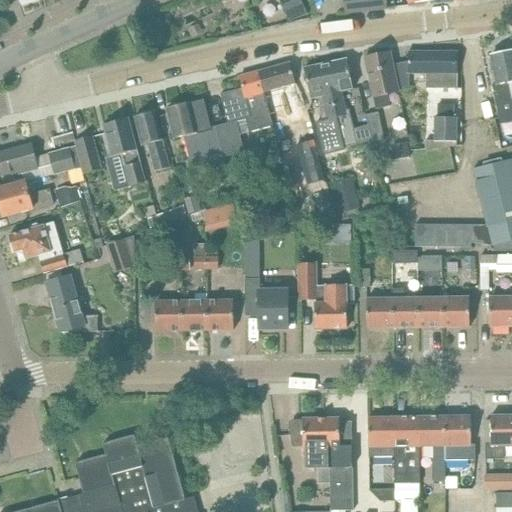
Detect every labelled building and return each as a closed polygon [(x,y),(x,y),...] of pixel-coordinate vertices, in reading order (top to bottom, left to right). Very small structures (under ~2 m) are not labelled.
[(279,0),(283,9),(288,20),(306,12),(301,1),(301,0),(279,0)] [(344,0),(346,13),(386,9),(385,0),(344,0)] [(409,61),(393,65),(398,92),(399,92),(399,91),(410,89),(411,74),(427,75),(427,89),(457,89),(457,71),(457,51),(409,51),(409,61)] [(511,99),(509,84),(511,83),(511,52),(490,56),(496,84),(492,85),(500,124),(511,121),(511,99)] [(365,58),(369,78),(376,109),(390,106),(387,94),(398,92),(393,65),(390,53),(365,58)] [(346,110),(342,93),(353,91),(346,60),(326,64),(339,128),(340,128),(344,147),(358,144),(349,109),(346,110)] [(290,63),(275,67),(285,109),(287,109),(289,115),(288,115),(296,148),(315,143),(316,143),(314,136),(313,136),(307,110),(298,113),(296,107),(300,106),(295,86),(296,85),(295,82),(290,63)] [(339,128),(326,64),(304,69),(311,100),(318,98),(320,108),(319,108),(324,131),(339,128)] [(228,123),(216,126),(224,157),(245,152),(239,130),(248,128),(249,133),(273,126),(270,113),(285,109),(275,67),(239,77),(242,88),(220,94),(228,123)] [(207,163),(211,165),(212,172),(226,169),(223,158),(224,157),(216,126),(211,128),(204,100),(166,109),(171,128),(174,139),(184,137),(189,158),(186,161),(195,166),(207,163)] [(134,117),(139,136),(142,148),(149,146),(156,173),(170,169),(155,112),(134,117)] [(366,115),(373,142),(384,140),(378,113),(366,115)] [(436,116),(435,140),(426,141),(426,150),(454,146),(457,141),(457,116),(436,116)] [(128,119),(104,125),(112,157),(106,158),(115,191),(146,183),(128,119)] [(52,138),(54,147),(60,145),(59,143),(74,139),(73,132),(52,138)] [(75,141),(77,147),(82,167),(84,174),(101,169),(92,136),(75,141)] [(407,143),(392,147),(395,159),(410,156),(407,143)] [(75,169),(70,149),(36,158),(32,144),(0,152),(0,175),(17,171),(19,176),(23,175),(25,181),(75,169)] [(270,167),(282,164),(281,159),(279,152),(266,155),(270,167)] [(471,227),(472,243),(493,243),(493,250),(511,249),(511,159),(474,167),(488,228),(480,230),(479,227),(471,227)] [(81,168),(69,172),(72,184),(84,180),(81,168)] [(0,205),(3,218),(32,210),(32,211),(52,206),(55,205),(52,191),(40,194),(36,179),(25,181),(0,187),(0,205)] [(75,183),(54,190),(61,208),(81,201),(75,183)] [(354,188),(332,194),(337,214),(359,208),(354,188)] [(196,197),(185,200),(189,214),(200,210),(196,197)] [(187,216),(183,206),(157,215),(160,226),(187,216)] [(204,210),(187,216),(193,222),(207,217),(204,210)] [(156,216),(148,219),(150,228),(159,225),(156,216)] [(37,225),(32,226),(31,229),(10,235),(15,253),(18,252),(21,261),(39,256),(40,262),(44,274),(63,268),(84,262),(80,251),(64,255),(55,222),(40,227),(37,225)] [(298,231),(311,228),(309,223),(307,223),(296,226),(298,231)] [(346,228),(329,228),(329,244),(353,243),(352,223),(346,223),(346,228)] [(472,247),(472,243),(471,227),(416,226),(416,247),(472,247)] [(135,265),(134,236),(124,240),(105,246),(114,273),(133,267),(133,266),(135,265)] [(259,242),(246,245),(246,260),(259,260),(259,242)] [(195,244),(195,270),(207,270),(207,248),(206,248),(206,244),(195,244)] [(207,248),(207,270),(219,270),(219,258),(218,258),(218,248),(207,248)] [(170,271),(182,271),(182,249),(180,249),(180,255),(170,255),(170,271)] [(392,263),(418,263),(418,259),(418,251),(392,251),(392,263)] [(315,300),(315,309),(315,329),(347,329),(347,309),(347,304),(354,304),(354,285),(317,285),(317,262),(299,262),(299,300),(315,300)] [(359,288),(370,288),(370,269),(358,269),(359,288)] [(72,276),(65,278),(46,283),(60,333),(98,332),(98,316),(84,316),(72,276)] [(260,289),(260,280),(246,280),(247,315),(259,315),(259,330),(288,330),(287,289),(260,289)] [(393,300),(394,328),(419,328),(419,299),(405,300),(404,288),(393,288),(393,300)] [(182,302),(182,331),(208,330),(207,302),(207,293),(196,293),(196,302),(182,302)] [(489,327),(511,326),(511,296),(489,297),(489,327)] [(419,299),(419,328),(444,327),(444,299),(419,299)] [(444,299),(444,327),(470,327),(469,299),(444,299)] [(367,328),(394,328),(393,300),(367,300),(367,328)] [(156,331),(182,331),(182,302),(155,303),(156,331)] [(207,302),(208,330),(234,330),(233,302),(207,302)] [(156,397),(107,398),(108,423),(156,423),(156,397)] [(511,446),(511,416),(491,416),(491,444),(485,444),(485,458),(504,458),(503,447),(511,446)] [(395,483),(420,483),(420,448),(419,417),(394,418),(394,457),(395,457),(395,483)] [(446,461),(446,447),(446,417),(419,417),(420,448),(432,447),(433,481),(445,481),(445,461),(446,461)] [(471,417),(446,417),(446,447),(446,461),(475,460),(475,445),(471,445),(471,417)] [(339,418),(325,419),(325,446),(333,447),(333,462),(335,462),(335,468),(330,468),(330,480),(340,480),(340,490),(344,490),(344,496),(352,496),(353,496),(352,446),(351,422),(339,422),(339,418)] [(368,457),(394,457),(394,418),(368,418),(368,457)] [(304,469),(330,468),(335,468),(335,462),(333,462),(333,447),(325,446),(325,419),(303,419),(303,420),(292,420),(289,423),(292,446),(303,446),(303,448),(304,448),(304,469)] [(32,511),(9,425),(0,427),(0,511),(32,511)] [(138,447),(135,436),(103,444),(106,455),(76,463),(84,494),(59,501),(62,511),(197,511),(196,506),(187,508),(168,438),(138,447)] [(511,488),(511,475),(492,475),(492,489),(511,488)] [(340,480),(330,480),(330,507),(330,511),(331,511),(341,511),(345,510),(353,510),(353,496),(352,496),(344,496),(344,490),(340,490),(340,480)] [(496,511),(511,511),(511,492),(496,492),(496,511)]
